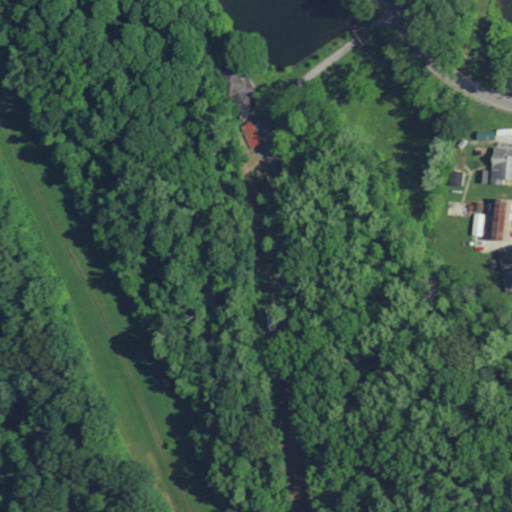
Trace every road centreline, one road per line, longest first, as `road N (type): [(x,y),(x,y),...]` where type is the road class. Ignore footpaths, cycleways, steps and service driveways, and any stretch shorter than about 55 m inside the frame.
road 1 (residential): [(391,12),(328,55),(293,97),(289,159),(305,365),(326,478),(321,511)]
road 2 (residential): [(382,0),(466,86),(511,99)]
